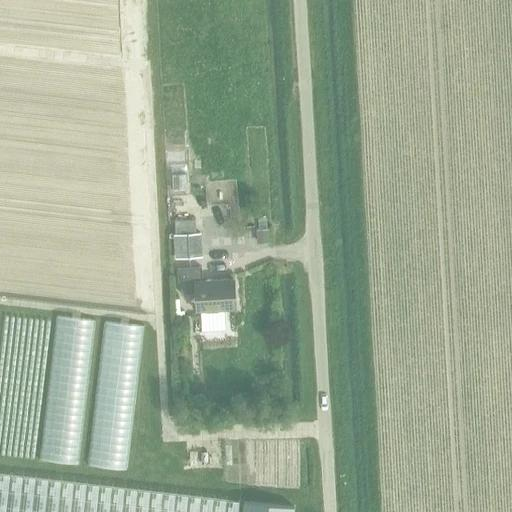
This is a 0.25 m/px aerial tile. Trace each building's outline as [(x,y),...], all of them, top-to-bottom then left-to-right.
[(233,232),(232,213),(219,214),(220,233),(233,232)] [(256,230),(257,243),(269,242),(268,229),(256,230)] [(177,258),(201,257),(200,233),(176,234),(177,258)] [(180,298),(196,297),(197,312),(212,310),(236,309),(234,279),(203,281),(202,267),(178,268),(180,298)] [(238,511),(240,501),(0,473),(0,511),(238,511)]
